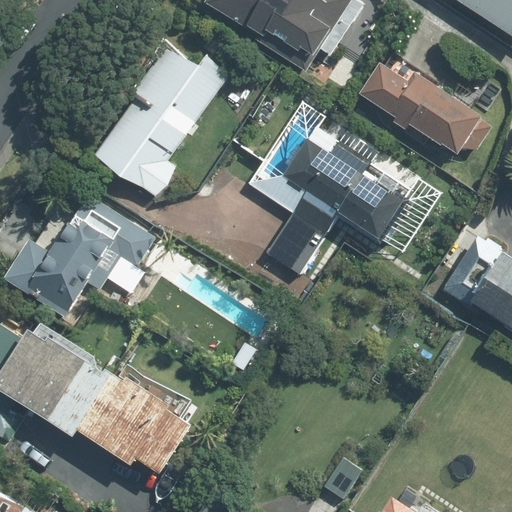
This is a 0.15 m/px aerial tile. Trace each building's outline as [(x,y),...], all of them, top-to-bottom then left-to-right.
[(215,0),(213,4),(310,75),(360,7),(350,0),(215,0)] [(511,0),(448,0),(511,41),(511,0)] [(167,34),(86,162),(151,202),(227,82),(203,54),(194,71),(167,34)] [(491,124),(390,64),(365,106),(467,165),(491,124)] [(411,202),(308,135),(279,177),(302,192),(289,212),(325,235),(337,217),(381,246),(411,202)] [(156,233),(84,186),(46,244),(29,233),(7,267),(77,313),(120,247),(139,260),(156,233)] [(511,251),(484,234),(449,287),(511,328),(511,251)] [(0,397),(0,386),(28,342),(0,324),(0,435),(9,441),(26,414),(0,397)] [(0,386),(0,397),(26,414),(77,442),(117,376),(38,326),(28,342),(0,386)] [(117,376),(77,442),(163,493),(202,428),(117,376)] [(364,471),(344,457),(323,488),(343,501),(364,471)] [(382,511),(430,511),(398,490),(382,511)] [(487,511),(490,507),(469,493),(457,510),(459,511),(487,511)] [(23,511),(0,495),(0,511),(23,511)] [(340,511),(341,511),(318,497),(308,511),(340,511)] [(217,511),(199,500),(190,511),(217,511)]
